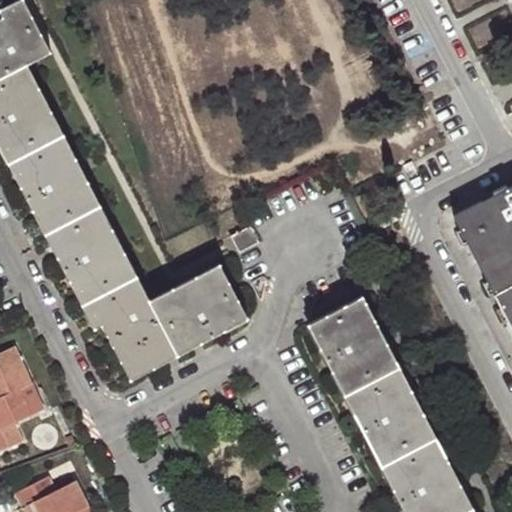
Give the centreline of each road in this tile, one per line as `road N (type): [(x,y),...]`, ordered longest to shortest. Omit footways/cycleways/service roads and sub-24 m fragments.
road 1 (residential): [(511,402),(414,206),(508,158)]
road 2 (residential): [(508,158),(430,0)]
road 3 (unknown): [(262,353),(328,223)]
